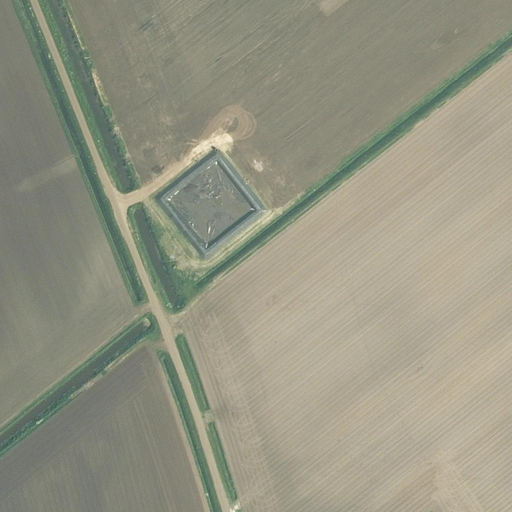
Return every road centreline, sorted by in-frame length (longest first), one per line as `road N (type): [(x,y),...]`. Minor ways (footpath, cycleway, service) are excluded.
road 1 (unclassified): [(226,511),(182,375),(35,0)]
road 2 (track): [(153,302),(511,22)]
